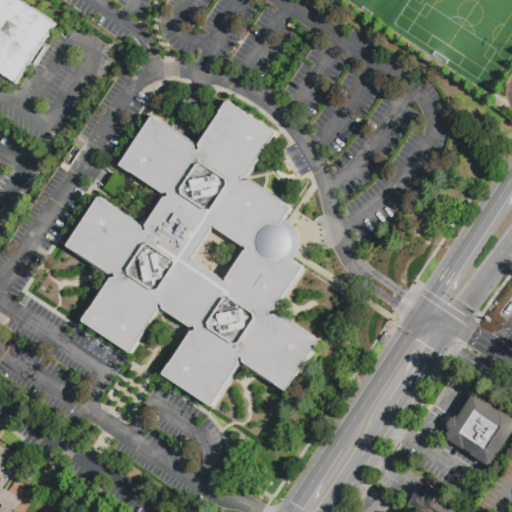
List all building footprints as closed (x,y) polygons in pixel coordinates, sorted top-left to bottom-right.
[(0,0),(18,0),(59,26),(19,86),(0,73),(0,0)] [(198,146),(227,101),(277,134),(248,178),(293,207),(286,217),(294,222),(298,227),(301,232),(302,238),(302,247),(299,254),(296,261),(305,267),(274,314),(319,343),(287,392),(243,364),(215,407),(164,373),(193,329),(162,308),(133,353),(83,320),(112,276),(68,247),(100,197),(145,226),(166,194),(121,164),(153,116),(198,146)] [(511,434),(492,466),(446,437),(450,431),(448,429),(449,427),(447,425),(453,416),(455,418),(456,416),(459,417),(473,395),(476,397),(477,395),(494,406),(493,407),(500,412),(501,410),(511,416),(511,434)] [(0,488),(10,488),(10,449),(0,449),(0,488)] [(421,511),(409,504),(416,494),(424,499),(432,486),(472,511),(421,511)]
